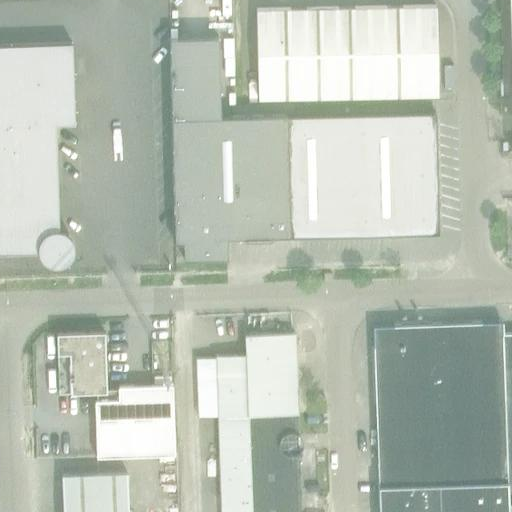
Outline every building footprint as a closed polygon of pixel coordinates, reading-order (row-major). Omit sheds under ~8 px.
[(258,97),(321,96),(437,94),(436,49),(436,4),(397,5),(256,8),(258,97)] [(218,35),(170,36),(175,241),(183,241),(183,258),(227,257),(227,236),(438,231),(435,110),(220,115),(218,35)] [(71,256),(73,249),(73,242),(70,236),(65,231),(59,228),(55,122),(74,122),(73,81),(71,41),(0,43),(0,251),(38,250),(41,257),(46,261),(53,264),(60,264),(66,261),(71,256)] [(511,511),(511,331),(502,332),(502,320),(373,324),(379,511),(511,511)] [(106,390),(106,387),(104,329),(56,331),(56,332),(58,391),(96,390),(106,390)] [(297,511),(294,412),(298,412),(295,331),(245,333),(246,352),(216,354),(221,511),(297,511)] [(106,390),(96,390),(97,398),(95,398),(97,455),(175,452),(172,383),(118,384),(118,386),(106,387),(106,390)] [(128,511),(127,470),(62,473),(62,511),(128,511)]
